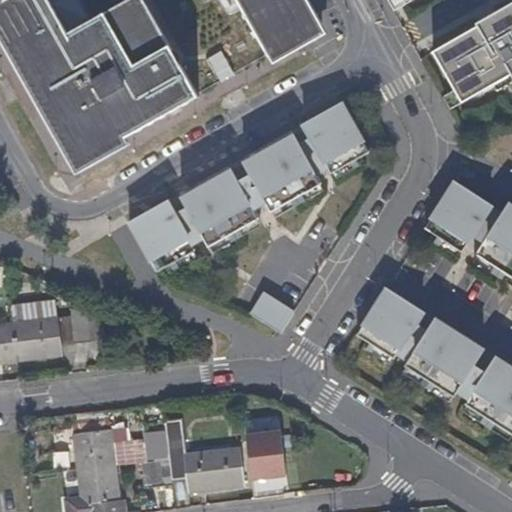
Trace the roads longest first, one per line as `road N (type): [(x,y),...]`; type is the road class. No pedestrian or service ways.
road 1 (residential): [(375,50),(82,213),(38,190),(0,129)]
road 2 (residential): [(375,50),(427,145),(283,378)]
road 3 (residential): [(0,404),(283,378)]
road 4 (residential): [(246,511),(399,494),(427,471)]
road 5 (residential): [(283,378),(427,471)]
